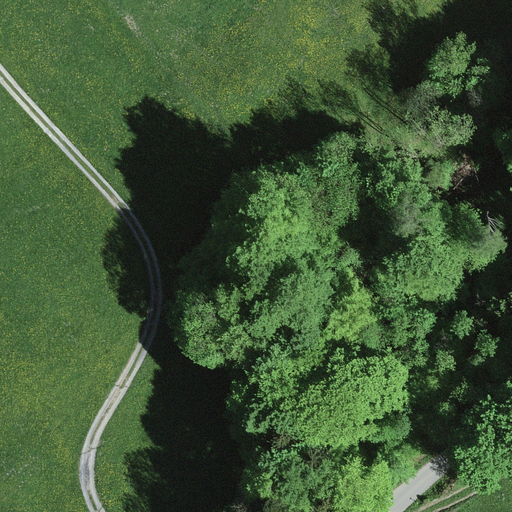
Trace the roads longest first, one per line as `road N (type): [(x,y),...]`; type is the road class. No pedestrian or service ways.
road 1 (track): [(98,511),(86,464),(154,319),(148,249),(0,72)]
road 2 (unclassified): [(511,397),(383,511)]
